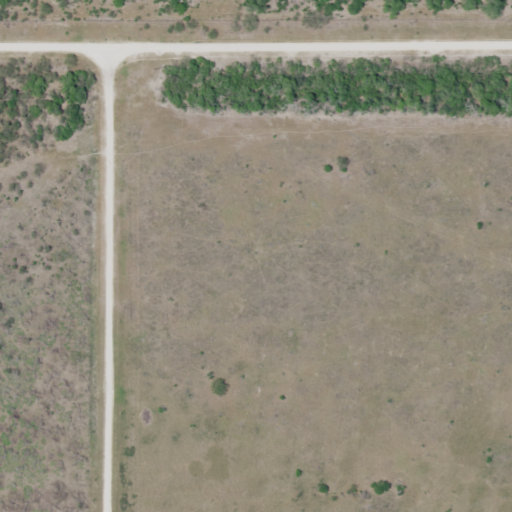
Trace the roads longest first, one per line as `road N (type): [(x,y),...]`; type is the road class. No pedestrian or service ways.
road 1 (residential): [(0,39),(511,41)]
road 2 (residential): [(100,511),(109,40)]
